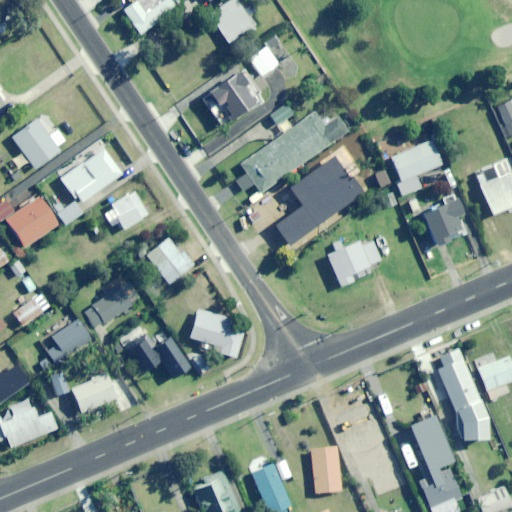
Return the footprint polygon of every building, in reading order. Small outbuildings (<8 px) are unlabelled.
[(140,34),(175,9),(168,0),(163,0),(145,13),(136,1),(123,10),(140,34)] [(228,44),(262,24),(248,0),(230,0),(210,12),(228,44)] [(262,76),(279,64),(266,46),(249,58),(262,76)] [(243,87),(247,85),(241,73),(209,91),(216,105),(220,102),(230,120),(264,102),(255,87),(246,92),(243,87)] [(511,98),(496,106),(509,136),(511,134),(511,98)] [(278,125),(293,114),(286,104),(271,115),(278,125)] [(338,115),(325,125),(315,111),(240,164),(246,173),(237,180),(245,190),(254,183),(261,193),(349,131),(338,115)] [(35,168),(60,151),(37,118),(12,136),(35,168)] [(416,175),(441,165),(432,141),(390,157),(404,194),(421,188),(416,175)] [(96,191),(121,174),(103,148),(60,177),(74,197),(76,196),(86,211),(102,200),(96,191)] [(337,185),(345,179),(331,159),(310,173),(316,182),(309,187),(314,194),(305,201),(320,223),(341,208),(334,199),(343,193),(337,185)] [(474,174),(492,215),(511,206),(511,171),(506,174),(501,162),(474,174)] [(390,206),(397,204),(392,190),(385,192),(390,206)] [(124,230),(148,215),(133,191),(109,205),(124,230)] [(455,217),(462,214),(454,194),(442,199),(443,202),(421,211),(435,247),(449,241),(447,235),(460,230),(455,217)] [(421,210),(415,195),(404,200),(409,215),(421,210)] [(24,247),(58,224),(39,196),(14,213),(5,200),(0,203),(0,219),(3,218),(24,247)] [(66,225),(82,213),(74,202),(58,214),(66,225)] [(292,251),(309,239),(298,223),(281,236),(292,251)] [(182,251),(180,253),(167,238),(144,257),(167,285),(193,264),(182,251)] [(367,265),(380,260),(373,241),(361,246),(359,242),(327,255),(339,285),(370,272),(367,265)] [(0,266),(8,260),(0,248),(0,266)] [(97,328),(131,305),(118,286),(84,310),(97,328)] [(22,326),(42,312),(33,299),(13,313),(22,326)] [(227,328),(230,319),(198,310),(190,337),(200,340),(199,347),(235,357),(243,332),(227,328)] [(53,364),(90,340),(77,320),(51,336),(57,345),(45,352),(53,364)] [(153,351),(156,349),(145,332),(125,346),(143,373),(160,361),(153,351)] [(0,360),(2,363),(12,354),(5,345),(0,350),(0,360)] [(443,366),(438,368),(460,421),(460,441),(487,439),(486,415),(458,348),(439,356),(443,366)] [(210,368),(199,353),(191,358),(202,373),(210,368)] [(487,398),(498,394),(495,387),(511,380),(511,364),(509,356),(476,368),(487,398)] [(0,392),(26,374),(15,358),(0,368),(0,392)] [(57,395),(68,391),(62,373),(51,377),(57,395)] [(81,412),(115,397),(105,373),(71,388),(81,412)] [(371,425),(375,423),(362,395),(342,404),(348,417),(342,420),(369,480),(392,470),(371,425)] [(505,411),(499,397),(491,401),(497,414),(505,411)] [(49,412),(36,418),(28,399),(10,406),(11,410),(0,414),(0,440),(6,438),(11,448),(56,428),(49,412)] [(447,464),(453,461),(433,416),(408,427),(431,480),(421,485),(432,511),(459,511),(460,511),(455,500),(462,498),(447,464)] [(316,493),(341,490),(336,446),(311,449),(316,493)] [(294,477),(287,459),(275,464),(282,481),(294,477)] [(286,511),(285,508),(290,506),(273,464),(252,473),(268,511),(286,511)] [(239,511),(223,470),(201,478),(203,483),(191,488),(198,507),(202,506),(204,511),(239,511)] [(481,511),(495,511),(511,505),(504,488),(476,499),(481,511)]
